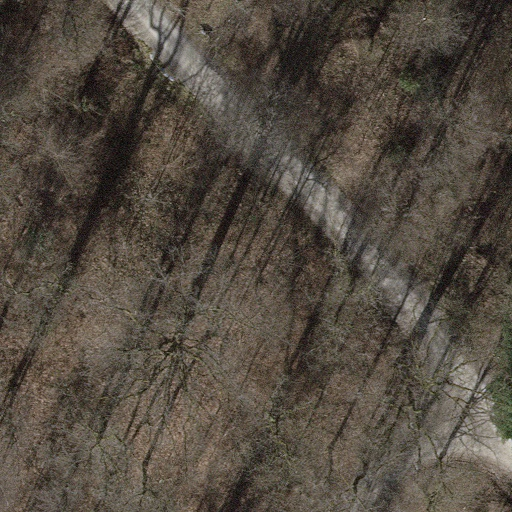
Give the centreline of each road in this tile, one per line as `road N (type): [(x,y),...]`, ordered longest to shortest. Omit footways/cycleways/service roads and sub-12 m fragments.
road 1 (track): [(131,0),(395,283),(475,393)]
road 2 (track): [(354,511),(475,393)]
